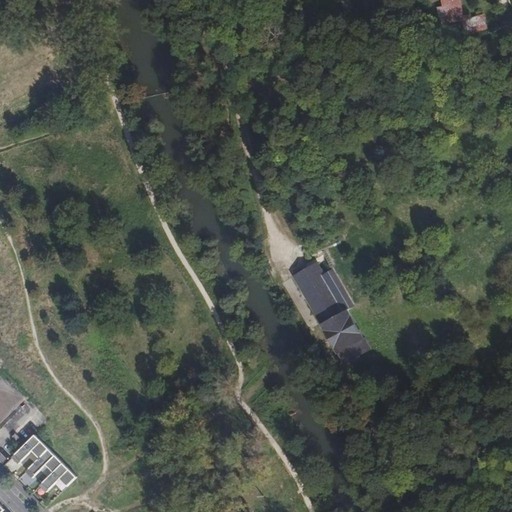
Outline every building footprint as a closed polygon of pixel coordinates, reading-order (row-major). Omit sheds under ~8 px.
[(483,16),(482,13),(470,18),(468,13),(466,14),(460,0),(456,0),(453,1),(454,5),(441,10),(446,24),(466,17),(468,23),(471,22),(475,31),(490,25),(486,15),(483,16)] [(33,125),(28,117),(16,124),(20,132),(33,125)] [(314,314),(346,296),(332,272),(324,277),(321,272),(323,270),(320,265),(317,266),(315,262),(292,276),(314,314)] [(346,296),(314,314),(343,365),(375,347),(346,296)] [(0,418),(22,397),(0,374),(0,418)] [(35,450),(42,457),(52,448),(38,434),(15,456),(22,463),(35,450)] [(49,464),(56,472),(66,462),(52,448),(42,457),(29,470),(36,477),(49,464)] [(63,478),(70,486),(80,476),(66,462),(56,472),(43,485),(50,491),(63,478)]
